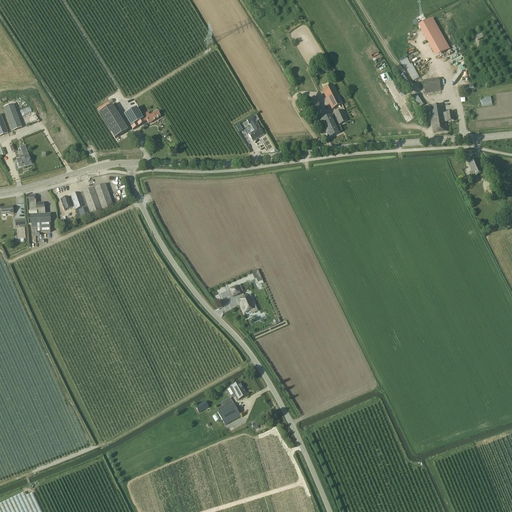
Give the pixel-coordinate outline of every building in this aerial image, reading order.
[(433,19),(418,27),(436,58),(450,50),(433,19)] [(410,64),(406,57),(399,61),(403,67),(405,66),(413,81),(419,78),(434,69),(431,62),(423,67),(419,68),(419,67),(418,67),(415,69),(412,64),(410,65),(410,64)] [(316,70),(319,75),(325,71),(322,66),(316,70)] [(465,75),(467,73),(459,66),(450,77),(455,81),(459,77),(462,79),(460,81),(458,79),(454,84),(459,88),(468,77),(465,75)] [(410,85),(403,74),(399,77),(407,87),(410,85)] [(423,81),(425,94),(441,91),(439,79),(423,81)] [(343,104),(333,85),(322,91),(331,110),(343,104)] [(420,108),(424,105),(415,94),(411,97),(420,108)] [(480,98),(481,107),(492,105),(490,96),(480,98)] [(317,117),(314,112),(318,110),(318,104),(318,103),(314,102),(312,102),(309,106),(309,107),(306,108),(312,119),(317,117)] [(13,105),(3,109),(12,132),(22,128),(13,105)] [(112,105),(99,113),(115,139),(127,131),(112,105)] [(447,131),(446,122),(454,121),(453,112),(444,113),(443,105),(430,107),(434,134),(447,131)] [(21,116),(31,113),(29,107),(20,110),(21,116)] [(130,113),(124,116),(132,130),(138,126),(138,127),(145,123),(145,122),(141,117),(136,109),(130,113)] [(348,121),(343,110),(333,115),(338,126),(348,121)] [(148,113),(141,117),(145,122),(146,121),(148,124),(156,120),(160,117),(157,111),(152,114),(149,116),(148,113)] [(0,136),(8,134),(1,115),(0,115),(0,136)] [(252,141),(263,135),(253,116),(246,120),(249,125),(250,125),(253,129),(250,131),(250,132),(251,133),(248,134),(252,141)] [(320,121),(328,139),(340,133),(331,116),(320,121)] [(20,159),(16,160),(19,168),(25,166),(31,164),(28,154),(27,154),(25,146),(20,148),(23,156),(19,157),(20,159)] [(484,173),(477,159),(468,163),(472,172),(470,173),(472,178),(484,173)] [(94,189),(102,212),(113,208),(105,185),(94,189)] [(491,199),(495,197),(491,188),(487,190),(491,199)] [(79,194),(84,207),(84,209),(87,208),(90,216),(102,212),(94,189),(82,193),(79,194)] [(61,200),(64,211),(75,207),(76,210),(84,207),(79,194),(71,197),(68,198),(61,200)] [(28,225),(31,225),(32,237),(39,236),(39,234),(50,233),(49,224),(51,224),(50,215),(45,215),(44,203),(36,204),(35,195),(26,195),(28,225)] [(1,215),(13,214),(13,207),(0,208),(1,215)] [(84,207),(76,210),(79,220),(90,216),(87,208),(84,209),(84,207)] [(16,228),(17,239),(25,239),(25,228),(16,228)] [(262,281),(257,270),(251,273),(254,280),(256,279),(258,283),(262,281)] [(223,285),(216,289),(219,294),(213,297),(216,302),(221,299),(219,294),(226,291),(223,285)] [(243,293),(240,286),(230,290),(233,297),(243,293)] [(244,313),(254,309),(251,302),(249,302),(246,296),(240,299),(242,305),(241,306),(244,313)] [(237,300),(223,303),(225,311),(235,309),(234,304),(237,303),(237,300)] [(240,383),(232,387),(238,399),(246,395),(243,390),(240,383)] [(225,426),(240,417),(233,404),(230,398),(225,401),(221,403),(222,406),(216,410),(217,413),(225,426)] [(195,407),(199,413),(209,408),(205,402),(195,407)]
